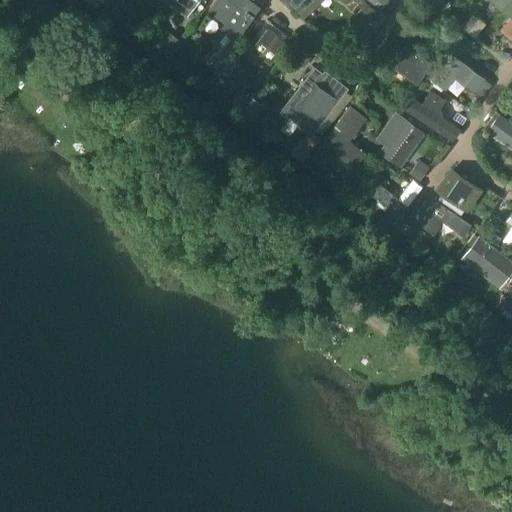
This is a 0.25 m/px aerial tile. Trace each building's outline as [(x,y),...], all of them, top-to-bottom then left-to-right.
[(164,0),(187,16),(197,0),(164,0)] [(229,0),(215,0),(208,11),(223,22),(209,41),(212,43),(225,51),(227,53),(260,6),(252,0),(238,0),(236,4),(229,0)] [(287,0),(295,6),(299,0),(315,0),(317,1),(337,15),(346,0),(287,0)] [(370,0),(381,8),(387,0),(370,0)] [(445,5),(438,0),(420,0),(419,3),(437,16),(445,5)] [(511,0),(492,0),(510,15),(498,29),(511,41),(511,0)] [(365,2),(352,17),(366,28),(370,23),(376,28),(386,16),(380,10),(378,12),(365,2)] [(290,37),(279,29),(269,42),(263,37),(255,48),(261,53),(252,64),(263,72),(290,37)] [(167,31),(155,48),(169,59),(182,42),(167,31)] [(314,50),(298,39),(287,55),(303,66),(314,50)] [(431,62),(405,43),(389,65),(416,84),(431,62)] [(491,83),(448,50),(428,77),(444,89),(454,77),(481,97),(491,83)] [(224,53),(214,66),(228,77),(238,64),(224,53)] [(323,72),(315,66),(280,110),(311,134),(346,86),(324,69),(323,72)] [(413,96),(404,108),(452,140),(460,128),(437,112),(445,98),(430,88),(421,102),(413,96)] [(367,121),(349,107),(312,155),(332,171),(337,164),(344,170),(352,160),(358,164),(364,156),(350,144),(367,121)] [(511,119),(498,110),(484,129),(511,149),(511,119)] [(401,165),(415,145),(425,131),(404,116),(380,150),(401,165)] [(304,137),(293,150),(303,158),(313,145),(304,137)] [(429,165),(419,157),(409,171),(419,179),(429,165)] [(442,180),(439,190),(475,219),(494,199),(449,170),(442,180)] [(405,211),(363,177),(355,186),(397,221),(405,211)] [(470,224),(436,200),(419,223),(432,233),(441,220),(462,235),(470,224)] [(405,223),(401,229),(408,235),(423,247),(430,236),(414,225),(412,228),(405,223)] [(511,269),(511,260),(478,234),(460,257),(498,287),(511,269)] [(511,281),(495,304),(511,316),(511,281)]
